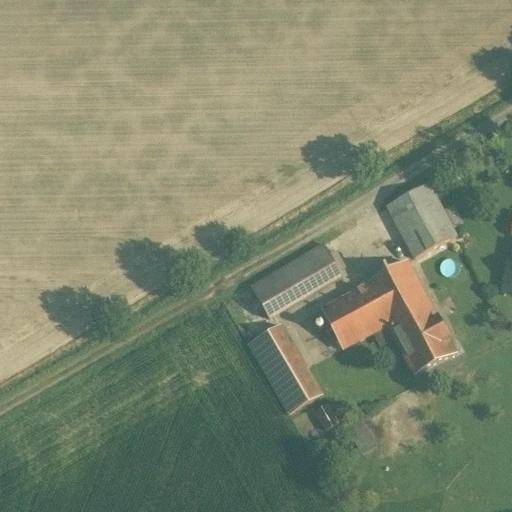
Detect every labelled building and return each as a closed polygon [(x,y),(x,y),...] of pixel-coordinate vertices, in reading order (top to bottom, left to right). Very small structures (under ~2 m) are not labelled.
[(429,185),(386,208),(415,261),(458,239),(429,185)] [(341,283),(322,251),(251,292),(270,325),(341,283)] [(457,357),(407,265),(322,311),(347,357),(391,333),(416,379),(457,357)] [(327,395),(285,326),(252,346),(294,415),(327,395)] [(325,407),(316,411),(327,432),(335,427),(325,407)] [(365,420),(351,428),(366,452),(379,444),(365,420)]
